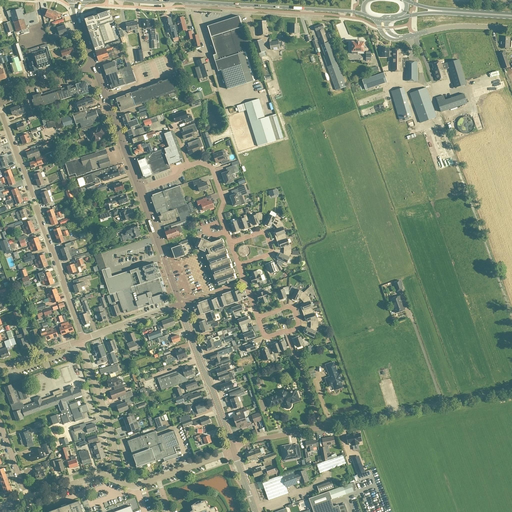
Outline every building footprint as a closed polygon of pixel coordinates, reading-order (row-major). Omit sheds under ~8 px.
[(21,9),(10,12),(13,22),(23,18),(21,9)] [(50,18),(53,12),(48,10),(47,10),(45,9),(44,13),(46,14),(45,16),(50,18)] [(53,11),(53,12),(50,18),(55,21),(56,18),(59,19),(60,15),(58,14),(56,13),(56,12),(53,11)] [(87,21),(85,22),(87,30),(89,29),(90,32),(88,32),(90,36),(91,36),(92,38),(90,39),(92,43),(93,42),(94,45),(93,45),(94,49),(96,49),(97,51),(104,48),(96,25),(98,25),(113,20),(113,22),(114,21),(110,11),(97,15),(97,16),(94,17),(93,16),(86,19),(87,21)] [(240,17),(239,18),(239,16),(237,17),(237,19),(224,23),(223,22),(222,22),(222,23),(219,24),(218,23),(217,24),(209,27),(208,26),(207,27),(207,28),(216,55),(213,56),(218,72),(221,71),(227,90),(258,80),(240,17)] [(187,33),(186,30),(183,18),(176,19),(179,32),(184,31),(185,33),(187,41),(193,39),(195,47),(200,46),(197,35),(192,37),(191,32),(187,33)] [(23,19),(13,22),(16,32),(26,29),(23,19)] [(170,19),(164,21),(167,32),(167,33),(170,32),(172,39),(173,42),(178,41),(177,38),(176,31),(174,26),(172,27),(170,19)] [(149,21),(143,21),(144,29),(150,29),(150,35),(155,35),(154,21),(149,21)] [(131,23),(125,24),(126,28),(127,32),(134,30),(135,34),(138,33),(137,30),(138,30),(136,22),(131,22),(131,23)] [(258,30),(257,30),(257,37),(268,36),(267,30),(266,30),(265,22),(257,23),(258,30)] [(59,37),(59,35),(67,33),(64,25),(64,26),(59,28),(57,29),(58,31),(55,32),(56,35),(49,38),(51,43),(60,39),(59,37)] [(321,25),(314,28),(315,32),(316,32),(320,44),(327,42),(322,29),(323,29),(322,28),(323,28),(323,27),(322,25),(321,25)] [(501,37),(500,49),(509,49),(509,38),(501,37)] [(261,40),(252,43),(256,55),(265,52),(261,40)] [(278,41),(269,43),(270,51),(279,49),(278,41)] [(320,53),(318,49),(315,41),(312,42),(315,50),(316,54),(320,53)] [(334,50),(332,50),(329,42),(320,46),(324,56),(323,57),(335,91),(346,87),(335,57),(336,56),(334,50)] [(352,42),(351,52),(351,54),(357,54),(363,55),(363,43),(355,43),(355,42),(353,42),(352,42)] [(47,47),(48,51),(56,49),(54,43),(46,45),(47,47)] [(119,44),(119,45),(95,53),(98,61),(103,60),(103,61),(108,59),(112,57),(111,53),(114,52),(113,51),(120,49),(120,48),(123,47),(122,43),(119,44)] [(14,63),(11,64),(14,73),(15,73),(15,74),(18,73),(18,72),(21,71),(18,62),(23,61),(18,44),(13,45),(17,58),(13,59),(14,63)] [(71,58),(70,55),(74,53),(74,52),(75,52),(74,50),(73,50),(72,47),(60,51),(62,57),(65,56),(66,60),(71,58)] [(392,58),(392,52),(388,52),(388,49),(383,49),(383,47),(382,47),(380,47),(379,47),(379,58),(388,58),(391,58),(392,58)] [(35,53),(32,54),(37,70),(43,68),(43,69),(43,68),(44,68),(45,68),(51,66),(46,50),(42,51),(35,53)] [(391,58),(390,72),(401,73),(401,68),(402,59),(402,52),(401,52),(401,50),(392,50),(392,52),(392,58),(391,58)] [(498,54),(503,70),(509,67),(504,52),(498,54)] [(32,56),(27,58),(29,63),(28,64),(29,66),(28,66),(29,69),(30,68),(31,72),(37,70),(34,62),(32,56)] [(204,59),(196,62),(201,79),(212,75),(208,64),(206,65),(204,59)] [(408,59),(402,59),(401,68),(405,68),(404,82),(416,82),(417,67),(416,67),(416,63),(408,63),(408,59)] [(443,71),(448,69),(454,88),(465,85),(458,61),(441,66),(440,63),(432,65),(433,69),(432,69),(435,82),(446,79),(443,71)] [(117,71),(116,67),(114,62),(103,66),(106,75),(117,71)] [(130,67),(117,71),(106,75),(111,90),(122,86),(135,82),(130,67)] [(383,74),(362,81),(365,90),(386,83),(383,74)] [(170,79),(130,93),(125,95),(115,99),(117,103),(119,108),(120,112),(135,107),(135,106),(175,92),(170,79)] [(41,95),(31,98),(34,109),(38,108),(39,111),(42,110),(41,107),(73,96),(74,98),(91,92),(90,86),(86,84),(87,83),(86,83),(83,82),(82,83),(80,84),(75,85),(61,90),(61,89),(41,95)] [(303,86),(280,94),(286,113),(310,104),(303,86)] [(403,88),(390,92),(398,120),(400,120),(411,117),(410,113),(403,88)] [(425,89),(409,94),(420,123),(436,118),(425,89)] [(443,96),(436,98),(440,113),(467,104),(463,94),(444,101),(443,96)] [(84,107),(85,107),(93,104),(91,98),(86,99),(85,98),(82,99),(83,100),(76,103),(78,109),(75,110),(77,113),(85,110),(84,107)] [(244,104),(236,106),(238,113),(246,111),(257,147),(279,140),(272,116),(264,118),(258,99),(244,104)] [(19,107),(10,110),(13,116),(18,114),(20,117),(25,115),(23,109),(20,110),(19,107)] [(76,114),(72,115),(61,118),(53,121),(46,123),(48,129),(55,127),(56,130),(75,124),(77,130),(79,129),(102,122),(98,110),(96,111),(95,111),(89,113),(88,110),(85,110),(77,113),(76,114)] [(29,115),(27,116),(29,121),(36,119),(43,117),(41,111),(34,113),(29,115)] [(185,111),(172,116),(175,123),(179,122),(179,121),(181,120),(181,121),(184,120),(185,124),(193,121),(192,118),(191,115),(187,116),(185,111)] [(137,123),(137,121),(136,116),(133,117),(131,113),(121,116),(124,124),(125,128),(126,130),(129,139),(144,133),(142,128),(140,129),(137,123)] [(149,119),(143,122),(145,127),(151,124),(164,119),(162,114),(149,119)] [(457,123),(456,125),(456,128),(457,130),(459,132),(461,133),(463,134),(466,134),(468,134),(470,133),(472,131),(473,129),(474,126),(473,124),(472,121),(471,120),(469,118),(467,117),(464,117),(462,118),(460,119),(458,121),(457,123)] [(22,125),(16,126),(18,132),(25,129),(24,127),(27,126),(25,122),(21,123),(22,125)] [(188,131),(181,133),(183,140),(194,136),(193,134),(197,132),(194,124),(186,127),(188,131)] [(92,126),(78,131),(80,138),(85,136),(84,135),(87,134),(88,137),(90,136),(92,142),(100,140),(99,138),(104,136),(101,127),(94,130),(92,126)] [(204,131),(202,131),(202,134),(204,140),(206,145),(207,149),(213,147),(211,143),(209,138),(207,133),(205,133),(204,131)] [(179,153),(171,132),(162,135),(167,148),(152,154),(138,160),(137,160),(138,164),(143,177),(142,177),(145,178),(149,176),(152,175),(153,176),(170,169),(169,165),(180,161),(177,154),(179,153)] [(161,132),(155,134),(154,132),(145,135),(147,140),(162,135),(161,132)] [(426,134),(431,152),(436,151),(431,132),(426,134)] [(28,135),(20,137),(23,145),(30,142),(29,139),(33,137),(32,134),(28,136),(28,135)] [(132,140),(130,141),(131,144),(133,144),(144,140),(143,136),(131,140),(132,140)] [(193,146),(186,148),(189,155),(199,151),(199,149),(202,147),(199,139),(192,142),(193,146)] [(137,148),(133,149),(135,155),(143,152),(142,149),(145,148),(147,153),(153,151),(150,144),(146,145),(145,144),(144,144),(141,144),(141,145),(136,147),(137,148)] [(31,151),(31,152),(26,153),(28,159),(34,156),(35,159),(40,157),(38,149),(31,151)] [(111,166),(108,158),(106,150),(96,153),(96,154),(78,159),(78,157),(70,160),(61,162),(62,165),(65,164),(69,176),(75,174),(76,177),(86,174),(111,166)] [(224,151),(212,155),(215,164),(221,162),(222,165),(228,162),(224,151)] [(36,161),(30,164),(31,168),(43,164),(41,160),(44,160),(43,156),(35,159),(36,161)] [(227,172),(221,174),(225,185),(226,184),(232,182),(233,182),(230,175),(234,173),(234,172),(238,170),(236,165),(232,167),(226,169),(227,172)] [(90,175),(82,178),(85,185),(93,183),(103,179),(104,182),(119,176),(117,170),(116,170),(115,166),(110,168),(99,171),(90,175)] [(7,179),(12,177),(10,170),(4,172),(7,179)] [(36,181),(42,178),(40,173),(39,170),(34,172),(35,174),(34,175),(36,181)] [(15,184),(12,177),(7,179),(8,183),(10,186),(15,184)] [(42,178),(36,181),(38,187),(39,186),(40,189),(45,187),(44,184),(42,178)] [(202,184),(200,180),(192,182),(195,189),(198,188),(199,192),(203,191),(205,192),(205,190),(208,189),(207,187),(208,185),(207,184),(206,182),(202,184)] [(121,183),(108,187),(110,192),(115,191),(115,192),(123,190),(121,183)] [(95,188),(90,190),(92,193),(107,189),(106,185),(95,188)] [(153,198),(151,200),(156,214),(157,214),(158,217),(157,217),(158,218),(161,224),(161,223),(162,223),(179,217),(180,222),(185,220),(190,218),(188,210),(186,205),(179,186),(152,196),(153,198)] [(13,196),(11,197),(7,198),(8,200),(20,196),(17,189),(11,191),(13,196)] [(43,199),(49,197),(47,191),(46,191),(45,189),(41,191),(42,193),(40,193),(43,199)] [(241,196),(240,196),(238,189),(231,192),(232,195),(230,196),(233,207),(240,204),(240,206),(244,204),(241,196)] [(123,194),(116,196),(102,201),(104,209),(105,208),(106,212),(113,209),(111,205),(119,203),(119,205),(128,202),(125,195),(123,196),(123,194)] [(20,196),(8,200),(9,203),(12,202),(13,203),(15,202),(17,205),(22,203),(20,196)] [(49,197),(43,199),(45,205),(46,205),(47,207),(51,206),(51,203),(49,197)] [(204,199),(196,202),(199,208),(202,207),(203,211),(209,209),(210,211),(213,209),(213,208),(211,201),(205,203),(204,199)] [(25,210),(20,212),(15,213),(18,220),(22,219),(27,217),(25,210)] [(117,210),(112,211),(114,218),(119,217),(120,218),(121,218),(123,222),(127,221),(126,219),(131,218),(131,217),(133,216),(131,212),(130,212),(130,210),(126,211),(126,210),(119,213),(118,213),(117,210)] [(246,215),(251,228),(258,226),(257,224),(259,224),(258,221),(260,220),(262,220),(262,213),(259,213),(255,214),(256,216),(247,219),(246,215)] [(62,217),(61,215),(57,216),(55,217),(49,219),(52,226),(57,224),(55,219),(58,218),(62,217)] [(244,218),(238,221),(240,224),(242,230),(244,229),(244,231),(248,229),(245,222),(248,221),(251,228),(246,215),(243,216),(244,218)] [(275,227),(281,222),(279,220),(269,215),(265,224),(265,225),(265,226),(269,228),(269,227),(270,227),(272,223),(273,224),(275,227)] [(238,221),(238,218),(235,219),(235,222),(230,224),(233,233),(234,233),(234,234),(239,233),(238,231),(239,231),(237,225),(240,224),(238,221)] [(183,236),(182,233),(180,226),(186,224),(185,220),(170,226),(171,229),(165,231),(168,241),(180,236),(180,237),(183,236)] [(23,230),(33,227),(31,221),(24,223),(25,226),(22,226),(23,230)] [(281,222),(275,227),(277,228),(277,230),(274,231),(275,233),(274,233),(276,240),(286,236),(283,228),(284,228),(282,224),(281,222)] [(137,226),(128,228),(129,229),(124,230),(126,235),(127,235),(127,236),(131,235),(131,234),(138,232),(138,230),(137,226)] [(33,227),(23,230),(24,233),(27,233),(28,235),(35,232),(33,227)] [(127,235),(126,235),(122,237),(123,242),(127,240),(127,239),(132,238),(132,239),(135,238),(136,238),(137,237),(140,236),(138,232),(131,234),(131,235),(127,236),(127,235)] [(289,245),(286,236),(276,240),(278,247),(280,246),(280,248),(283,247),(284,249),(284,251),(291,251),(291,248),(290,244),(289,245)] [(29,247),(39,244),(37,238),(30,240),(31,243),(28,244),(29,247)] [(198,239),(195,246),(197,247),(197,248),(196,248),(204,252),(206,249),(208,249),(210,255),(206,256),(215,281),(216,280),(218,286),(220,285),(221,285),(225,283),(226,285),(228,284),(228,282),(233,281),(233,280),(235,280),(233,274),(234,274),(221,239),(210,243),(200,239),(201,239),(200,240),(198,239)] [(0,241),(0,246),(2,252),(9,250),(6,240),(0,241)] [(181,245),(171,249),(173,256),(175,259),(178,258),(185,256),(184,254),(191,252),(188,243),(187,241),(180,243),(181,245)] [(67,248),(61,250),(62,256),(75,251),(75,248),(70,250),(70,247),(74,245),(72,242),(71,243),(66,245),(67,248)] [(39,244),(29,247),(31,251),(33,250),(34,252),(41,249),(39,244)] [(62,256),(63,258),(62,258),(62,259),(63,261),(64,261),(70,259),(69,256),(73,255),(73,256),(79,254),(78,250),(75,251),(62,256)] [(291,251),(284,251),(284,254),(283,255),(280,254),(279,254),(278,254),(276,258),(278,258),(277,259),(283,262),(282,265),(286,267),(287,264),(286,263),(291,253),(291,251)] [(36,264),(45,261),(43,255),(36,258),(37,260),(34,261),(36,264)] [(81,259),(76,261),(77,264),(74,265),(73,265),(67,267),(69,274),(73,273),(74,275),(79,273),(77,268),(82,266),(84,265),(82,262),(81,259)] [(45,261),(36,264),(37,268),(39,267),(40,269),(47,266),(45,261)] [(276,272),(276,273),(280,271),(282,269),(278,264),(276,266),(275,266),(273,263),(271,264),(271,263),(264,265),(268,275),(276,272)] [(109,279),(106,270),(101,271),(109,296),(116,293),(122,312),(126,311),(127,313),(144,308),(154,304),(154,305),(162,302),(166,301),(164,295),(158,279),(153,264),(109,279)] [(49,272),(46,273),(46,271),(36,275),(37,278),(36,279),(38,283),(51,278),(50,276),(51,276),(52,275),(51,273),(50,273),(49,273),(49,272)] [(256,272),(251,274),(252,278),(250,278),(252,284),(254,283),(254,284),(259,282),(260,286),(266,284),(265,280),(262,282),(260,275),(261,274),(261,272),(260,271),(259,271),(258,271),(256,272)] [(31,286),(28,277),(21,279),(24,286),(24,288),(31,286)] [(51,278),(38,283),(42,281),(43,285),(46,284),(46,286),(53,284),(51,278)] [(80,285),(78,279),(78,280),(79,284),(73,286),(76,294),(82,292),(81,288),(80,285)] [(399,281),(393,283),(396,292),(402,290),(399,281)] [(258,295),(256,296),(258,301),(261,301),(262,305),(267,303),(266,299),(268,298),(265,291),(269,290),(268,287),(262,289),(263,293),(258,294),(258,295)] [(274,293),(278,303),(284,300),(284,299),(286,298),(285,295),(287,294),(289,294),(289,287),(286,287),(282,289),(283,290),(274,293)] [(9,288),(5,289),(0,290),(0,294),(6,292),(7,296),(10,295),(12,294),(9,288)] [(48,298),(57,295),(55,289),(48,292),(49,294),(47,295),(48,298)] [(240,296),(239,292),(238,292),(238,291),(237,291),(237,290),(193,305),(194,307),(194,308),(193,308),(194,312),(195,312),(197,316),(241,300),(239,296),(240,296)] [(302,301),(308,296),(306,294),(296,290),(292,299),(292,300),(296,302),(296,301),(297,301),(299,298),(300,298),(302,301)] [(57,295),(48,298),(49,302),(52,301),(52,303),(59,301),(57,295)] [(110,297),(112,304),(118,302),(116,295),(110,297)] [(308,296),(302,301),(304,302),(304,304),(301,305),(302,307),(301,308),(303,314),(313,311),(310,303),(311,302),(309,298),(308,296)] [(393,307),(396,313),(395,313),(404,310),(403,310),(401,303),(401,302),(399,296),(390,300),(393,307)] [(46,308),(44,304),(35,307),(37,312),(46,308)] [(115,306),(112,307),(110,308),(112,316),(113,316),(114,317),(119,316),(118,314),(119,314),(116,305),(115,306)] [(241,306),(241,305),(231,309),(235,319),(241,317),(239,312),(243,311),(242,310),(244,310),(242,306),(241,306)] [(97,315),(95,316),(94,317),(95,319),(96,320),(98,319),(99,322),(106,320),(103,312),(101,306),(94,309),(97,315)] [(49,308),(42,311),(44,316),(51,314),(49,308)] [(42,315),(41,311),(34,313),(36,320),(40,319),(40,316),(42,315)] [(199,328),(215,323),(214,320),(215,320),(212,311),(207,313),(210,321),(206,323),(205,320),(197,323),(199,328)] [(313,311),(303,314),(305,321),(307,320),(307,322),(310,321),(311,323),(311,325),(318,325),(318,323),(317,319),(315,319),(313,311)] [(86,314),(82,315),(81,312),(78,314),(79,316),(82,325),(83,325),(84,326),(89,324),(88,322),(89,322),(86,314)] [(241,331),(247,329),(245,324),(250,322),(249,317),(247,318),(247,317),(238,320),(241,331)] [(162,325),(159,326),(160,330),(163,329),(174,326),(173,325),(175,325),(173,319),(171,320),(170,319),(161,322),(162,325)] [(63,323),(67,333),(73,331),(70,324),(68,325),(67,322),(63,323)] [(217,322),(215,323),(199,328),(201,334),(209,331),(208,329),(212,327),(212,328),(218,326),(217,322)] [(42,325),(43,329),(39,330),(42,338),(45,337),(46,341),(52,339),(48,329),(46,323),(42,325)] [(67,333),(63,323),(60,325),(61,327),(59,328),(61,335),(67,333)] [(318,325),(311,325),(311,328),(310,330),(307,328),(306,329),(305,328),(303,332),(304,333),(313,338),(318,328),(318,325)] [(53,330),(52,327),(48,329),(52,339),(57,337),(55,329),(53,330)] [(40,341),(38,334),(36,329),(29,332),(33,343),(34,343),(35,345),(40,343),(39,341),(40,341)] [(249,333),(247,329),(241,331),(245,341),(254,338),(254,337),(256,336),(254,331),(249,333)] [(149,340),(162,336),(160,331),(147,335),(149,340)] [(216,333),(218,337),(213,339),(212,336),(203,339),(205,344),(206,343),(207,345),(224,339),(223,335),(221,331),(216,333)] [(130,343),(126,344),(129,352),(137,349),(136,345),(140,344),(138,339),(136,340),(133,333),(127,335),(130,343)] [(19,335),(16,336),(21,350),(27,348),(23,339),(21,340),(19,335)] [(169,339),(169,338),(167,335),(159,338),(161,341),(162,341),(163,342),(167,340),(169,346),(173,345),(173,343),(180,341),(178,336),(169,339)] [(224,339),(207,345),(205,346),(207,351),(208,351),(208,352),(222,347),(221,343),(224,342),(224,344),(232,341),(231,336),(224,339)] [(298,337),(291,339),(295,349),(303,346),(303,347),(307,346),(309,344),(305,338),(303,340),(301,341),(300,337),(298,338),(298,337)] [(4,342),(6,348),(0,350),(0,354),(2,359),(9,356),(7,351),(11,349),(10,347),(15,345),(13,339),(8,340),(4,342)] [(278,344),(281,352),(286,350),(289,349),(288,346),(285,347),(283,340),(279,341),(280,343),(278,344)] [(114,341),(106,344),(109,353),(117,350),(114,341)] [(258,348),(256,344),(255,344),(249,346),(248,343),(242,345),(243,348),(245,347),(247,353),(257,349),(256,349),(258,348)] [(274,351),(271,352),(274,360),(276,360),(274,354),(275,354),(281,352),(278,344),(276,344),(275,343),(272,344),(274,351)] [(93,348),(95,352),(93,352),(95,357),(96,356),(97,359),(98,359),(99,361),(105,359),(104,357),(105,356),(101,345),(100,346),(100,344),(94,346),(94,348),(93,348)] [(274,360),(271,352),(272,354),(269,355),(267,350),(266,350),(266,348),(262,350),(262,351),(261,352),(265,361),(270,359),(271,361),(274,360)] [(167,360),(185,353),(183,349),(180,350),(175,352),(175,353),(166,356),(167,360)] [(214,363),(216,368),(221,366),(224,365),(228,363),(229,363),(228,358),(220,361),(219,360),(218,357),(228,354),(227,349),(217,353),(217,354),(210,357),(209,358),(210,360),(211,361),(212,360),(213,362),(215,362),(215,363),(214,363)] [(113,353),(107,355),(110,365),(117,362),(113,353)] [(185,353),(167,360),(165,361),(167,365),(171,363),(170,362),(178,359),(178,361),(184,359),(183,358),(186,357),(185,353)] [(325,379),(328,387),(334,385),(336,390),(342,388),(342,387),(341,382),(342,381),(339,374),(338,374),(333,362),(325,365),(329,377),(325,379)] [(228,363),(224,365),(221,366),(222,369),(215,371),(217,376),(227,373),(226,371),(230,370),(228,363)] [(119,371),(117,366),(116,364),(99,371),(100,375),(108,372),(109,375),(111,378),(116,376),(115,373),(119,371)] [(181,368),(182,370),(176,371),(178,377),(183,376),(184,375),(185,378),(190,376),(193,374),(190,366),(187,367),(186,367),(181,368)] [(178,377),(176,371),(176,372),(157,379),(161,391),(186,382),(185,378),(184,375),(183,376),(178,377)] [(227,375),(227,373),(217,376),(219,382),(225,380),(226,382),(234,380),(231,374),(227,375)] [(126,385),(123,386),(122,384),(123,384),(122,380),(120,380),(117,381),(116,377),(106,381),(109,388),(115,386),(116,390),(123,387),(126,386),(126,385)] [(189,383),(182,386),(183,390),(186,389),(187,391),(197,387),(194,379),(188,381),(189,383)] [(24,381),(16,384),(22,401),(26,399),(25,395),(28,394),(24,381)] [(231,382),(220,386),(222,392),(233,388),(231,382)] [(34,403),(23,407),(22,404),(20,405),(14,387),(12,388),(11,385),(4,388),(10,405),(13,413),(16,422),(23,419),(22,417),(57,405),(60,411),(61,414),(57,415),(49,418),(52,426),(59,423),(59,422),(61,422),(62,425),(70,422),(70,421),(73,420),(74,422),(85,419),(83,414),(88,412),(86,404),(78,407),(76,402),(69,405),(68,401),(82,396),(80,389),(74,391),(72,386),(66,388),(67,391),(63,393),(63,392),(57,394),(57,393),(55,393),(55,395),(53,395),(54,396),(41,401),(40,397),(33,399),(34,403)] [(123,387),(116,390),(109,392),(112,401),(116,399),(124,396),(125,400),(133,397),(131,391),(125,393),(123,387),(123,388),(123,387)] [(286,390),(281,392),(281,394),(266,400),(269,407),(280,403),(280,402),(283,401),(284,403),(283,404),(284,407),(285,408),(286,409),(288,409),(289,408),(290,407),(290,406),(290,405),(290,404),(298,401),(298,399),(299,398),(297,392),(295,392),(295,390),(291,392),(291,391),(290,392),(287,393),(286,390)] [(191,393),(184,395),(184,396),(175,399),(177,404),(184,402),(183,401),(186,400),(185,398),(189,397),(191,403),(201,399),(199,393),(192,396),(191,393)] [(236,395),(225,399),(226,403),(231,401),(233,409),(240,407),(236,395)] [(125,403),(116,406),(119,413),(128,410),(127,406),(134,404),(131,398),(124,400),(125,403)] [(147,406),(145,402),(135,407),(136,410),(147,406)] [(195,406),(192,408),(195,415),(198,414),(206,411),(203,403),(195,406)] [(234,422),(245,418),(243,413),(246,412),(245,409),(235,413),(236,415),(232,416),(234,422)] [(126,426),(132,423),(136,422),(132,413),(128,415),(129,417),(123,419),(126,426)] [(163,427),(159,417),(153,420),(157,429),(163,427)] [(194,426),(201,424),(202,426),(210,423),(208,417),(200,420),(199,420),(193,422),(194,426)] [(245,419),(245,418),(234,422),(234,423),(235,423),(237,428),(241,427),(241,429),(250,425),(250,423),(247,424),(245,419)] [(189,420),(181,423),(183,428),(192,424),(191,419),(189,420)] [(41,422),(33,424),(36,430),(43,428),(41,422)] [(132,423),(126,426),(128,433),(133,431),(135,434),(139,432),(137,425),(133,426),(132,423)] [(94,424),(85,427),(87,433),(96,431),(94,424)] [(28,448),(33,446),(30,437),(31,437),(29,431),(19,434),(22,441),(20,441),(22,445),(23,445),(23,446),(27,444),(28,448)] [(155,431),(127,441),(132,455),(131,455),(136,469),(163,459),(164,462),(166,461),(168,461),(171,459),(174,459),(176,458),(178,458),(176,454),(174,448),(179,446),(174,431),(157,437),(155,431)] [(200,435),(195,437),(198,443),(200,442),(202,446),(211,443),(208,436),(202,438),(202,437),(201,437),(200,435)] [(361,443),(359,435),(346,437),(348,445),(348,447),(351,446),(352,447),(358,446),(358,443),(361,443)] [(96,436),(87,439),(88,444),(94,442),(95,445),(92,445),(97,460),(104,458),(104,457),(105,457),(105,456),(104,454),(103,454),(100,443),(98,444),(97,441),(98,441),(96,436)] [(327,460),(325,450),(328,449),(328,446),(334,444),(333,437),(322,439),(323,448),(320,448),(321,454),(322,462),(327,460)] [(306,449),(302,450),(304,459),(308,458),(307,452),(313,451),(313,450),(316,450),(316,449),(316,448),(315,443),(315,441),(305,442),(306,449)] [(49,443),(42,445),(45,455),(52,452),(49,443)] [(291,445),(288,446),(281,447),(283,460),(293,459),(300,458),(298,445),(291,446),(291,445)] [(35,453),(28,455),(29,457),(31,462),(44,458),(41,448),(34,451),(35,453)] [(261,455),(260,453),(259,449),(259,450),(254,451),(253,450),(248,452),(245,454),(248,462),(251,461),(252,461),(257,460),(256,458),(261,456),(262,456),(263,457),(264,462),(276,458),(274,453),(264,457),(263,454),(261,455)] [(91,462),(87,451),(83,452),(83,451),(78,453),(82,465),(91,462)] [(346,464),(342,455),(316,465),(319,474),(346,464)] [(70,458),(71,461),(67,462),(69,469),(73,468),(74,469),(77,467),(77,466),(78,466),(75,456),(70,458)] [(61,459),(51,462),(52,468),(56,467),(58,472),(64,471),(61,459)] [(364,472),(360,461),(353,464),(357,475),(364,472)] [(279,468),(274,470),(273,466),(265,469),(266,472),(264,473),(266,478),(275,474),(276,476),(282,474),(279,468)] [(256,470),(252,471),(254,477),(262,475),(261,471),(265,470),(264,467),(261,468),(260,467),(256,469),(256,470)] [(36,479),(40,478),(41,479),(42,479),(43,479),(44,478),(44,477),(45,477),(43,470),(34,473),(36,479)] [(297,476),(296,476),(295,477),(294,474),(293,472),(281,475),(261,483),(268,501),(288,493),(286,488),(297,484),(296,481),(297,480),(299,480),(300,484),(308,481),(304,471),(296,474),(297,476)] [(7,480),(0,483),(3,488),(9,486),(7,480)] [(319,494),(333,489),(331,482),(317,487),(319,494)] [(350,484),(343,486),(329,492),(332,500),(346,495),(353,492),(350,484)] [(9,486),(3,488),(5,494),(11,492),(9,486)] [(308,499),(312,510),(309,511),(340,511),(338,506),(333,507),(331,503),(327,492),(308,499)] [(82,511),(79,501),(48,511),(82,511)] [(215,511),(217,511),(214,507),(210,509),(208,506),(207,506),(205,501),(200,501),(201,503),(195,505),(195,503),(190,506),(192,511),(190,511),(215,511)]
